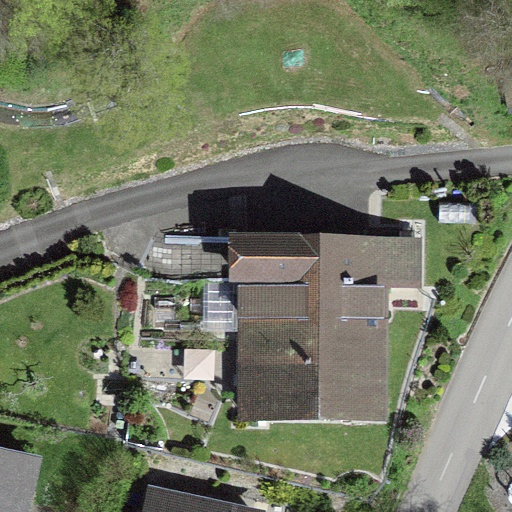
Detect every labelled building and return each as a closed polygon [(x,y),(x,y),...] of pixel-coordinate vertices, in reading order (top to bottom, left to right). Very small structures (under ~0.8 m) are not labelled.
[(507,115),(511,114),(511,72),(499,75),(507,115)] [(422,293),(422,240),(228,240),(228,280),(202,280),(203,334),(236,333),(237,426),(388,426),(388,293),(422,293)] [(183,383),(216,383),(216,349),(183,349),(183,383)] [(32,511),(44,461),(0,451),(0,511),(32,511)] [(250,511),(149,490),(144,511),(250,511)]
